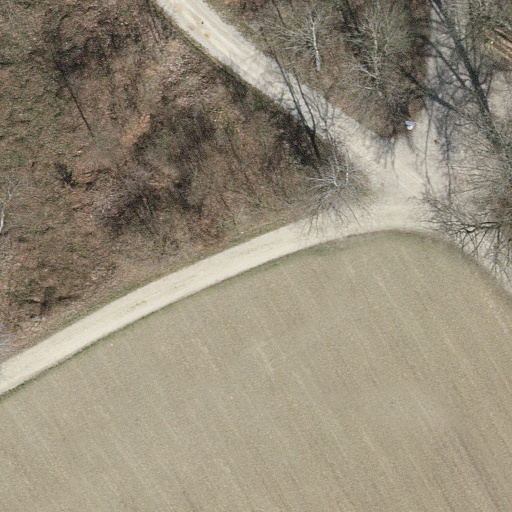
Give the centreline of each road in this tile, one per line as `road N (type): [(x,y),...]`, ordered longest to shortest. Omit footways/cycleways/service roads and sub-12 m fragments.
road 1 (track): [(428,194),(278,240),(0,372)]
road 2 (track): [(187,0),(354,152),(412,172)]
road 3 (track): [(412,172),(439,138),(453,0)]
road 4 (track): [(412,172),(511,270)]
